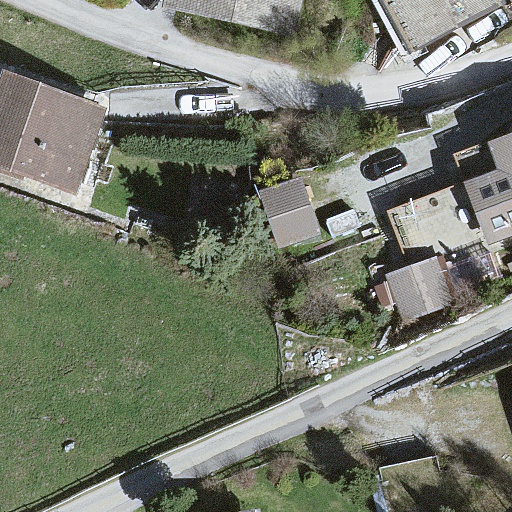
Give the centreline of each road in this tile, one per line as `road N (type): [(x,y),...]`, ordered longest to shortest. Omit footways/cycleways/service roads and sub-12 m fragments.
road 1 (residential): [(511,60),(438,86),(342,94),(161,44),(50,0)]
road 2 (residential): [(511,318),(90,511)]
